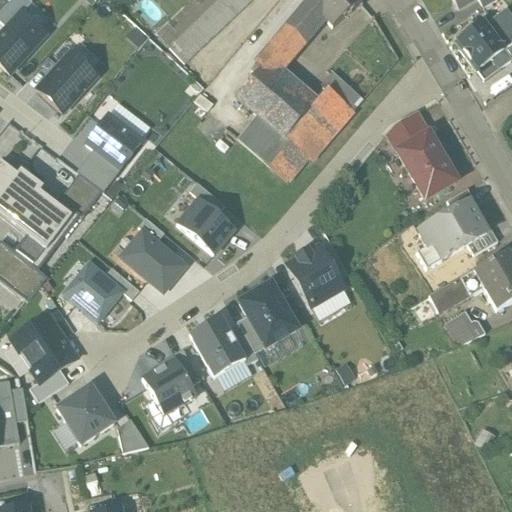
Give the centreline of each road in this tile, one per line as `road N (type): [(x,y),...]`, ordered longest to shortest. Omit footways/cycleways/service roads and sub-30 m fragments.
road 1 (residential): [(443,71),(391,109),(257,260),(105,364)]
road 2 (residential): [(511,188),(443,71)]
